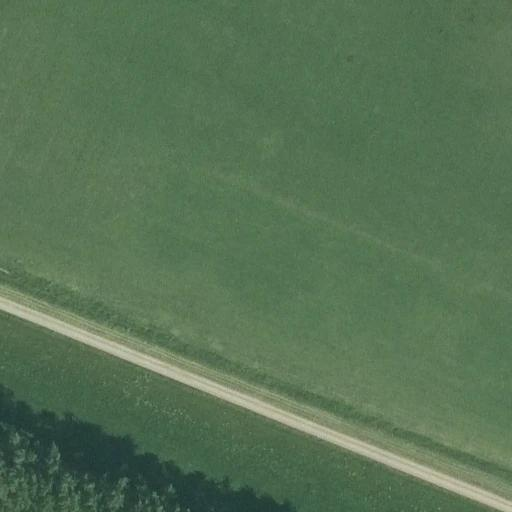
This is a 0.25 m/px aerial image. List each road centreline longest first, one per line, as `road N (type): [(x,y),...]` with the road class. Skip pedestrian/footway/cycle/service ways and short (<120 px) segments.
road 1 (track): [(511,510),(0,304)]
road 2 (track): [(0,370),(346,511)]
